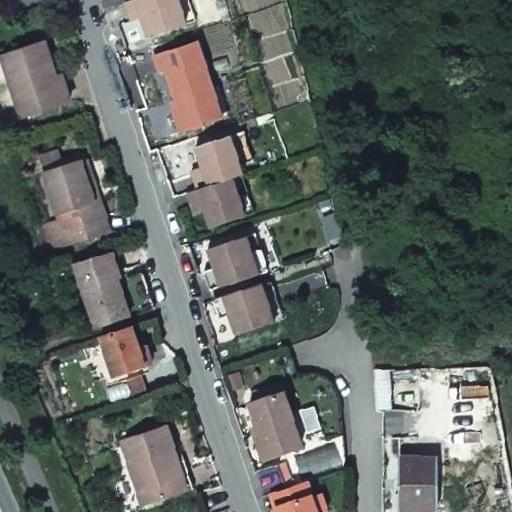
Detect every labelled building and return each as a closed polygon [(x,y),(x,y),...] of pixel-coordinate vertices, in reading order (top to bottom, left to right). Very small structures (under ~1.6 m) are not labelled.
[(186,25),(178,0),(132,0),(125,2),(130,17),(141,13),(142,18),(148,37),(186,25)] [(196,22),(188,0),(178,0),(186,25),(196,22)] [(141,13),(130,17),(132,22),(142,18),(141,13)] [(172,92),(211,80),(198,41),(154,56),(159,73),(165,71),(172,92)] [(55,77),(44,42),(1,56),(21,118),(57,106),(49,81),(56,78),(55,77)] [(69,102),(61,76),(55,77),(56,78),(49,81),(57,106),(69,102)] [(184,130),(223,117),(211,80),(172,92),(184,130)] [(202,166),(203,171),(193,174),(198,189),(232,177),(242,174),(243,174),(230,136),(196,147),(202,166)] [(98,199),(85,160),(80,162),(93,201),(98,199)] [(93,201),(80,162),(44,174),(60,221),(63,230),(104,217),(98,199),(93,201)] [(202,166),(192,170),(193,174),(203,171),(202,166)] [(254,213),(242,174),(232,177),(245,216),(254,213)] [(232,177),(198,189),(187,192),(192,206),(202,203),(204,208),(210,227),(245,216),(232,177)] [(194,211),(204,208),(202,203),(192,206),(194,211)] [(52,250),(109,232),(104,217),(63,230),(60,221),(44,225),(52,250)] [(268,271),(255,233),(246,236),(258,274),(268,271)] [(210,290),(258,274),(246,236),(208,249),(214,268),(216,273),(205,276),(210,290)] [(107,253),(75,264),(95,328),(128,317),(116,281),(107,253)] [(205,276),(216,273),(214,268),(204,271),(205,276)] [(116,281),(128,317),(148,310),(143,296),(148,294),(141,272),(116,281)] [(230,315),(236,334),(274,321),(262,284),(213,300),(218,314),(229,310),(230,315)] [(220,319),(230,315),(229,310),(218,314),(220,319)] [(17,322),(7,325),(7,326),(14,344),(16,347),(20,345),(25,343),(17,322)] [(138,348),(132,327),(100,337),(112,376),(145,365),(138,348)] [(152,364),(145,345),(138,348),(145,365),(152,364)] [(126,379),(132,397),(146,393),(140,375),(126,379)] [(254,394),(257,402),(278,394),(275,387),(254,394)] [(301,447),(283,393),(278,394),(257,402),(250,404),(263,442),(259,443),(264,459),(301,447)] [(143,505),(180,492),(171,464),(179,462),(172,443),(166,425),(121,440),(143,505)] [(178,441),(172,443),(179,462),(171,464),(180,492),(193,488),(178,441)] [(436,458),(400,457),(399,511),(436,511),(436,458)] [(316,511),(307,481),(272,493),(277,511),(316,511)]
